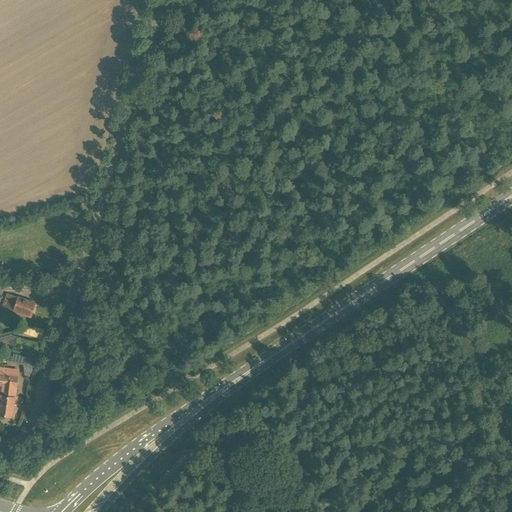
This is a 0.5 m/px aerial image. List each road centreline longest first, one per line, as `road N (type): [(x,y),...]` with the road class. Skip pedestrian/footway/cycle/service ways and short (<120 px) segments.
road 1 (unclassified): [(0,449),(21,436),(37,409),(157,0)]
road 2 (primary): [(260,363),(511,195)]
road 3 (primary): [(260,363),(156,431),(61,511)]
road 4 (primary): [(101,511),(260,363)]
road 5 (track): [(275,511),(249,469),(211,450),(184,460),(133,511)]
road 6 (track): [(357,511),(511,410)]
